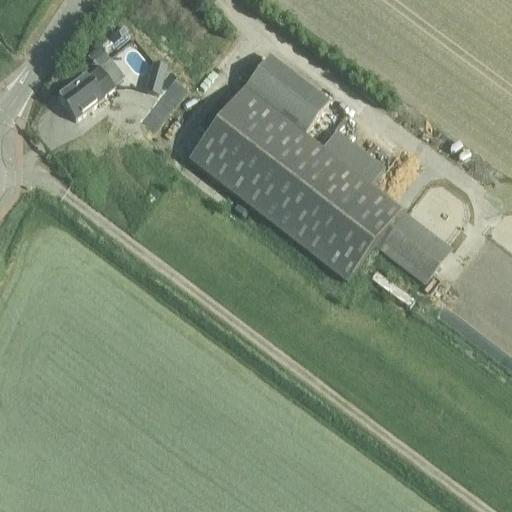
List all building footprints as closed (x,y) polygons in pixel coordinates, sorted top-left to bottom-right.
[(151,56),(132,68),(154,103),(173,92),(151,56)] [(244,95),(305,140),(330,107),(270,61),(244,95)] [(76,125),(105,103),(103,101),(116,92),(100,71),(58,103),(76,125)] [(402,216),(305,140),(244,95),(224,121),(214,113),(199,133),(209,140),(188,166),(347,288),(375,252),(402,216)] [(426,290),(454,254),(402,216),(375,252),(426,290)]
